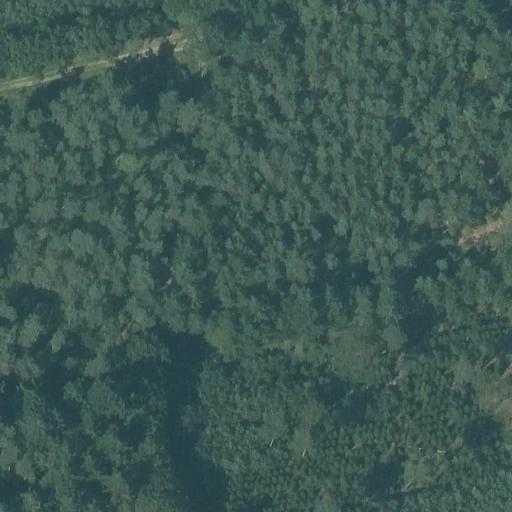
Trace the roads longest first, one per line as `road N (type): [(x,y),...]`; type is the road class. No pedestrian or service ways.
road 1 (track): [(173,511),(146,362),(180,200),(201,39),(197,0)]
road 2 (track): [(0,89),(367,0)]
